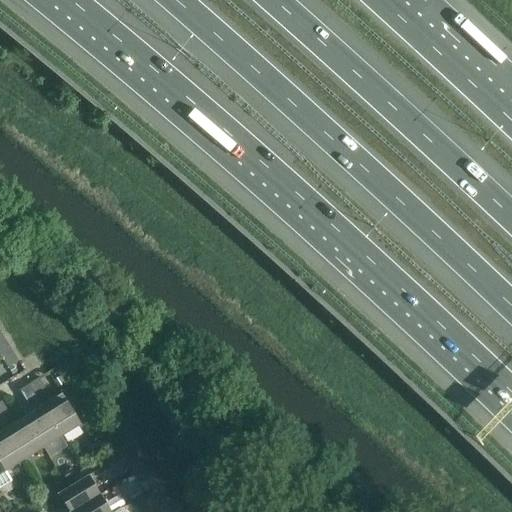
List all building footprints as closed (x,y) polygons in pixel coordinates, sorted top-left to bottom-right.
[(12,351),(6,341),(0,344),(0,354),(2,357),(12,351)] [(12,351),(2,357),(8,367),(18,361),(12,351)] [(28,384),(34,394),(44,388),(38,378),(28,384)] [(41,406),(60,436),(80,424),(61,394),(41,406)] [(23,417),(42,447),(60,436),(41,406),(23,417)] [(4,429),(23,459),(42,447),(23,417),(4,429)] [(0,431),(0,463),(4,471),(23,459),(4,429),(0,431)] [(128,463),(134,473),(143,467),(137,458),(128,463)] [(4,471),(0,463),(0,487),(11,481),(4,471)] [(143,467),(134,473),(140,483),(149,478),(143,467)] [(57,494),(68,511),(70,511),(99,494),(88,475),(57,494)] [(70,511),(110,511),(99,494),(70,511)] [(151,501),(156,510),(165,505),(160,496),(151,501)] [(34,500),(26,505),(30,511),(31,511),(39,507),(34,500)]
